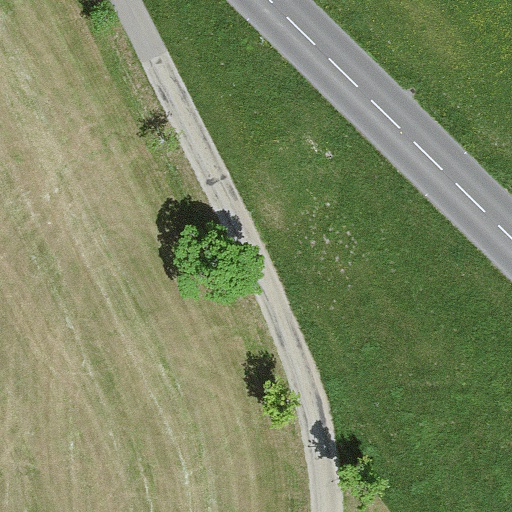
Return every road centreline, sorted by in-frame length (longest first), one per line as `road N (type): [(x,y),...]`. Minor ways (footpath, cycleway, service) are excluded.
road 1 (unclassified): [(308,511),(310,464),(136,0)]
road 2 (secondary): [(511,242),(268,0)]
